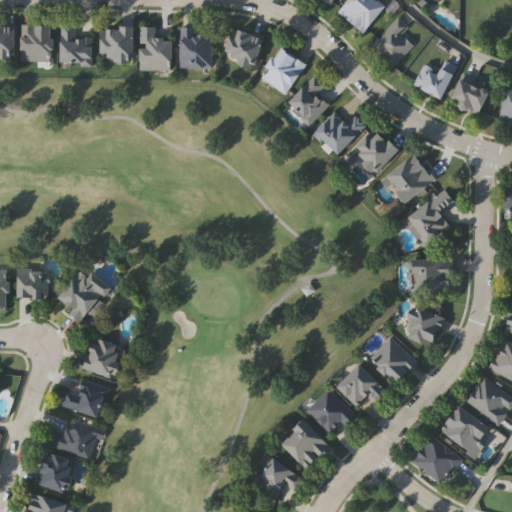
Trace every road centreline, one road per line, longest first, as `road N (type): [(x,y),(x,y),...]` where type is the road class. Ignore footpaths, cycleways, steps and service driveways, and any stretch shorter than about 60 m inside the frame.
road 1 (residential): [(482,146),(486,248),(464,338),(314,511)]
road 2 (residential): [(269,0),(323,32),(409,115),(470,143),(511,151)]
road 3 (residential): [(40,342),(40,371),(0,494)]
